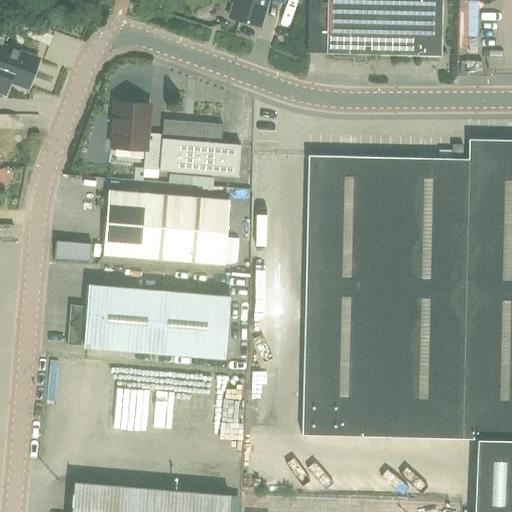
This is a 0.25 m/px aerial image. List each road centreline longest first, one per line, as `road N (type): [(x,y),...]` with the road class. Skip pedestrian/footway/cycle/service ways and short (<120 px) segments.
road 1 (unclassified): [(13,511),(47,168),(91,56),(106,41)]
road 2 (unclassified): [(511,99),(309,97),(138,38),(106,41)]
